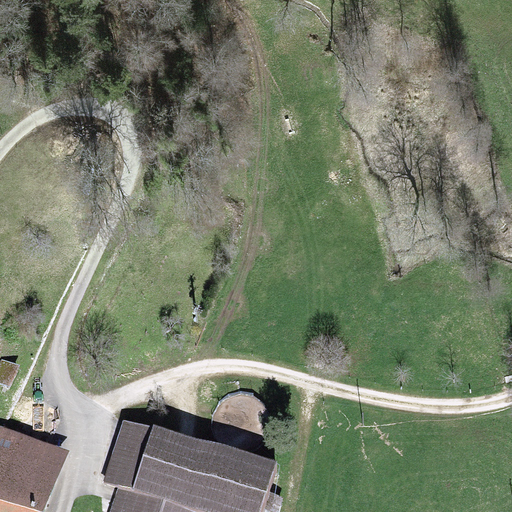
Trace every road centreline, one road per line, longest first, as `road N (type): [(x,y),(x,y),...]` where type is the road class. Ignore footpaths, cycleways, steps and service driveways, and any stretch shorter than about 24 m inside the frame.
road 1 (track): [(0,161),(62,108),(105,105),(137,138),(121,202),(55,346),(61,380),(86,428),(125,397),(218,371),(316,387)]
road 2 (track): [(292,511),(316,387),(430,405),(511,400)]
